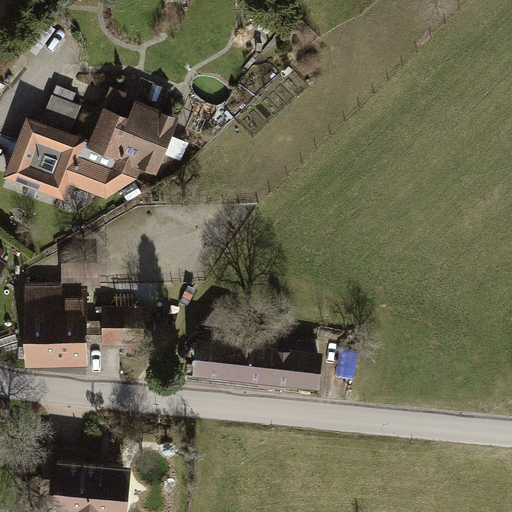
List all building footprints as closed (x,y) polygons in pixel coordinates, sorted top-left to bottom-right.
[(53,94),(41,122),(70,133),(81,105),(72,101),(74,95),(57,86),(55,94),(53,94)] [(110,92),(105,90),(101,101),(106,103),(104,109),(106,110),(93,141),(85,138),(85,139),(93,142),(93,144),(117,153),(134,177),(140,162),(153,167),(174,118),(111,91),(110,92)] [(41,122),(29,118),(8,174),(64,195),(69,180),(107,195),(134,178),(134,177),(117,153),(93,144),(93,142),(85,139),(41,122)] [(67,265),(67,284),(87,284),(87,285),(97,285),(97,265),(67,265)] [(67,284),(27,284),(28,358),(87,358),(87,337),(108,337),(108,338),(125,338),(125,344),(144,344),(144,311),(108,311),(108,323),(87,323),(87,285),(87,284),(67,284)] [(217,308),(204,324),(229,329),(232,310),(217,308)] [(202,341),(199,370),(315,383),(318,354),(202,341)] [(12,410),(0,408),(0,419),(10,420),(12,410)] [(83,451),(49,448),(46,485),(62,487),(59,511),(120,511),(125,470),(81,466),(83,451)]
